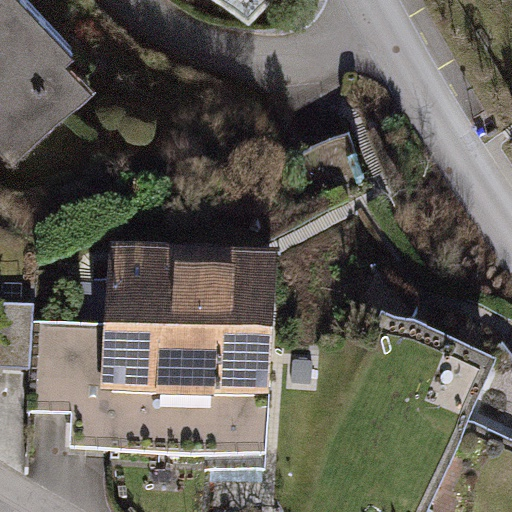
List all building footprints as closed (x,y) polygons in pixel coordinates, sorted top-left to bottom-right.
[(74,54),(24,0),(0,0),(0,159),(9,170),(96,91),(67,62),(74,54)] [(215,0),(242,17),(260,0),(215,0)] [(282,274),(112,258),(109,338),(106,408),(272,416),(282,274)] [(33,334),(33,314),(0,311),(0,375),(31,379),(33,334)] [(313,447),(303,511),(511,511),(511,451),(470,431),(498,373),(376,315),(313,447)] [(106,408),(109,338),(33,334),(31,379),(30,424),(71,424),(71,460),(266,470),(272,416),(106,408)]
